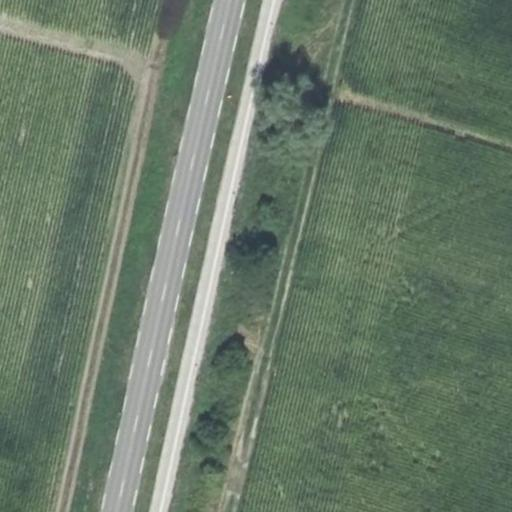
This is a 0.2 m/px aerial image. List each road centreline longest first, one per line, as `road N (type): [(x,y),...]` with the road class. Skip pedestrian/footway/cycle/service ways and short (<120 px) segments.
road 1 (track): [(228,511),(354,0)]
road 2 (track): [(58,511),(177,0)]
road 3 (secondary): [(117,511),(229,0)]
